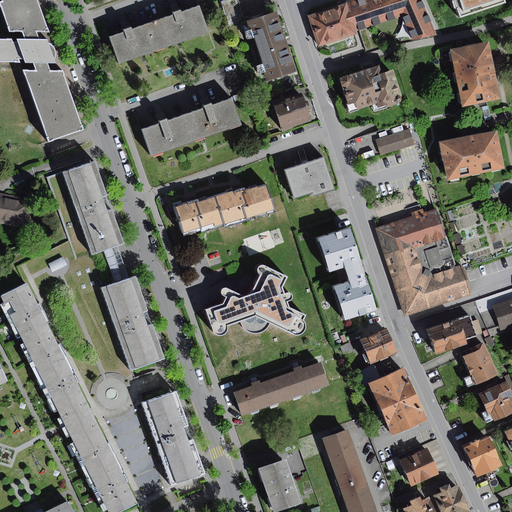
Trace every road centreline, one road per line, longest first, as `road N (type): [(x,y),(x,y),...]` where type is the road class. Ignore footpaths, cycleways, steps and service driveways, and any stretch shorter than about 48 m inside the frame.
road 1 (residential): [(287,0),(396,323),(481,511)]
road 2 (residential): [(229,485),(57,0)]
